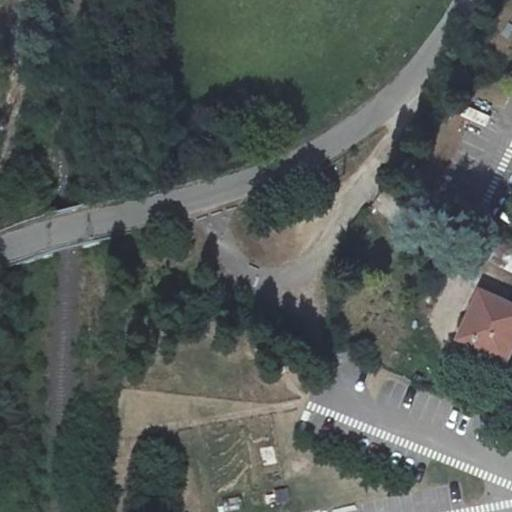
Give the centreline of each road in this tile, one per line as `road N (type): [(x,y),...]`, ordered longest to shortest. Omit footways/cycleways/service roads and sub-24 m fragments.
road 1 (unclassified): [(0,254),(317,152),(415,78),(467,0)]
road 2 (unknown): [(168,201),(183,238),(235,308)]
